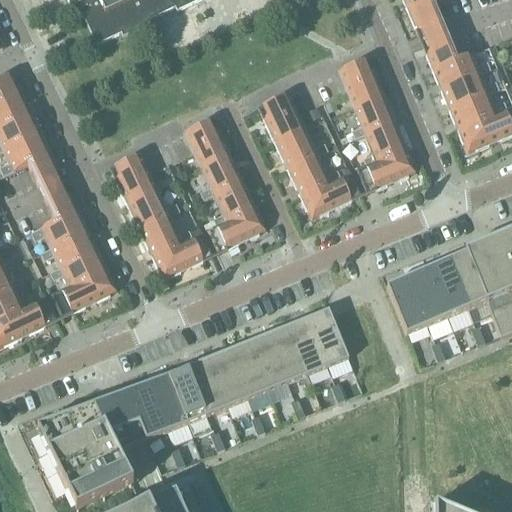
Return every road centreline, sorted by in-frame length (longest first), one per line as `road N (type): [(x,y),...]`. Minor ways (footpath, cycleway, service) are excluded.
road 1 (residential): [(8,0),(160,327)]
road 2 (residential): [(365,0),(448,206)]
road 3 (residential): [(306,265),(232,106)]
road 4 (residential): [(160,327),(0,391)]
road 5 (residential): [(160,327),(306,265)]
road 6 (residential): [(306,265),(448,206)]
road 7 (unknown): [(113,346),(166,460)]
